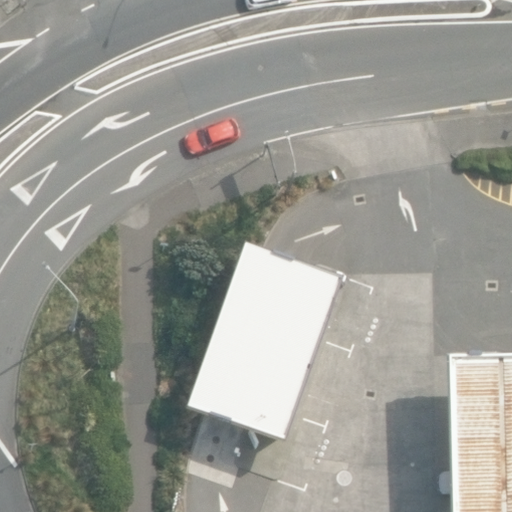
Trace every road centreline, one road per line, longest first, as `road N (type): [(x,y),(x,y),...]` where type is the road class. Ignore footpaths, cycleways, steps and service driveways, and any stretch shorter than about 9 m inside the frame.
road 1 (secondary): [(511,54),(223,102),(110,155),(62,191),(0,267)]
road 2 (secondary): [(0,94),(60,50),(171,0)]
